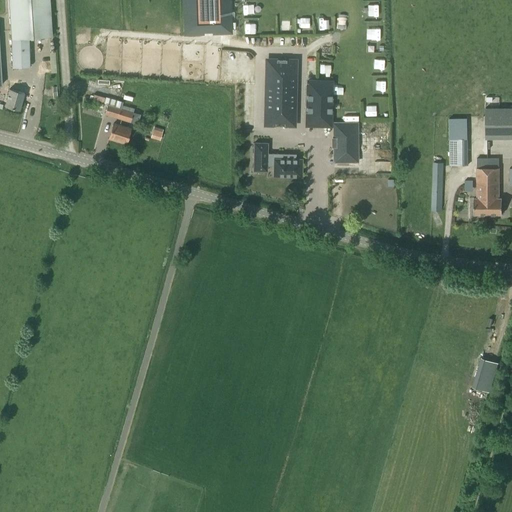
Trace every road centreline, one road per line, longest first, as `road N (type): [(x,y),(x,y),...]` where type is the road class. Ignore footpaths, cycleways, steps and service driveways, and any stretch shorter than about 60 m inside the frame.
road 1 (unclassified): [(511,270),(436,261),(69,155)]
road 2 (track): [(100,33),(257,50)]
road 3 (unclassified): [(69,155),(61,0)]
